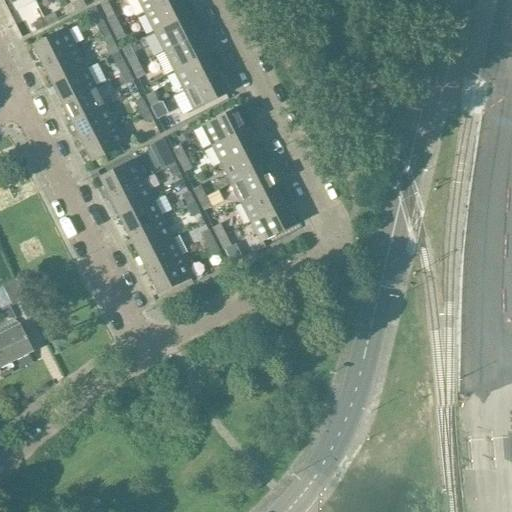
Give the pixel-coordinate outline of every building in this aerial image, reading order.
[(79,0),(69,5),(73,13),(84,7),(80,0),(79,0)] [(135,0),(143,14),(170,0),(135,0)] [(178,0),(170,0),(143,14),(152,34),(187,16),(178,0)] [(52,14),(42,19),(45,26),(56,21),(52,14)] [(113,16),(105,20),(111,30),(118,27),(113,16)] [(187,16),(152,34),(162,53),(197,36),(187,16)] [(31,25),(35,32),(45,26),(42,19),(31,25)] [(94,25),(99,36),(107,33),(101,22),(94,25)] [(123,38),(118,27),(111,30),(116,41),(123,38)] [(30,46),(40,66),(74,49),(64,29),(30,46)] [(107,33),(99,36),(105,47),(112,43),(107,33)] [(197,36),(162,53),(172,72),(206,55),(197,36)] [(74,49),(40,66),(50,85),(84,68),(74,49)] [(132,54),(125,58),(130,69),(138,65),(132,54)] [(206,55),(172,72),(182,91),(216,74),(206,55)] [(126,71),(121,60),(113,64),(119,75),(126,71)] [(138,65),(130,69),(136,80),(143,76),(138,65)] [(84,68),(50,85),(60,105),(94,87),(84,68)] [(126,71),(119,75),(124,86),(132,82),(126,71)] [(216,74),(182,91),(192,112),(226,94),(216,74)] [(94,87),(60,105),(69,124),(104,107),(94,87)] [(152,93),(144,97),(150,108),(157,104),(152,93)] [(133,103),(138,113),(146,110),(140,99),(133,103)] [(157,104),(150,108),(156,119),(166,114),(160,102),(157,104)] [(104,107),(69,124),(79,143),(113,126),(104,107)] [(199,126),(210,146),(244,129),(234,109),(199,126)] [(146,110),(138,113),(144,124),(151,120),(146,110)] [(113,126),(79,143),(89,163),(124,146),(113,126)] [(244,129),(210,146),(219,166),(254,148),(244,129)] [(179,148),(172,152),(177,163),(185,159),(179,148)] [(254,148),(219,166),(229,185),(263,168),(254,148)] [(160,158),(157,160),(162,170),(166,169),(173,165),(168,154),(160,158)] [(185,159),(177,163),(183,173),(190,170),(185,159)] [(97,178),(107,198),(141,181),(131,161),(97,178)] [(173,165),(166,169),(171,179),(179,176),(173,165)] [(263,168),(229,185),(239,204),(273,187),(263,168)] [(141,181),(107,198),(117,218),(151,200),(141,181)] [(199,187),(191,190),(197,201),(204,197),(199,187)] [(273,187),(239,204),(249,224),(283,206),(273,187)] [(193,203),(187,192),(180,196),(185,207),(193,203)] [(204,197),(197,201),(202,212),(210,208),(204,197)] [(151,200),(117,218),(126,237),(161,220),(151,200)] [(193,203),(185,207),(191,218),(198,214),(193,203)] [(283,206),(249,224),(259,244),(293,226),(283,206)] [(161,220),(126,237),(136,256),(170,239),(161,220)] [(218,225),(211,229),(216,240),(224,236),(218,225)] [(199,235),(205,246),(212,242),(207,231),(199,235)] [(224,236),(216,240),(222,251),(229,247),(224,236)] [(170,239),(136,256),(146,275),(180,258),(170,239)] [(212,242),(205,246),(210,256),(218,253),(212,242)] [(180,258),(146,275),(156,296),(190,278),(180,258)] [(23,300),(14,281),(1,287),(11,306),(23,300)] [(17,325),(0,333),(0,368),(31,353),(17,325)] [(254,492),(261,485),(253,477),(246,484),(254,492)] [(5,482),(0,485),(0,499),(1,500),(13,491),(5,482)]
